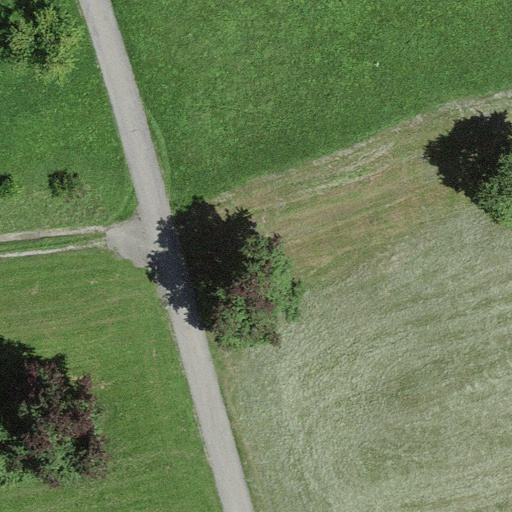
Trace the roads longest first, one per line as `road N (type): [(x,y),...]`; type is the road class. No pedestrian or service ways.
road 1 (track): [(94,0),(240,511)]
road 2 (track): [(0,246),(160,231)]
